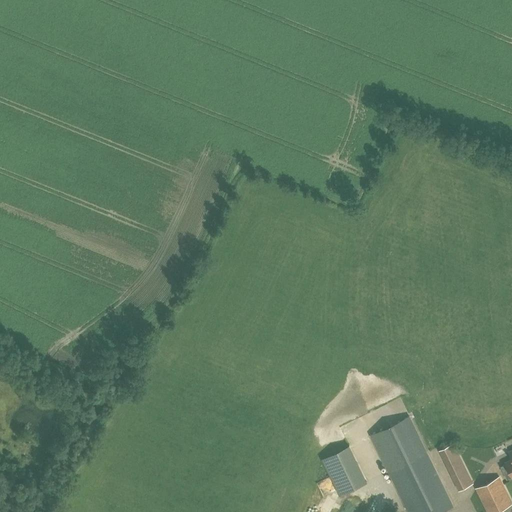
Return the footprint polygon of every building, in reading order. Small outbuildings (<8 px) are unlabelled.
[(453,505),(426,451),(409,416),(371,435),(388,470),(408,511),(444,511),(443,510),(453,505)] [(460,487),(477,480),(458,439),(441,446),(460,487)] [(326,454),(341,491),(369,480),(354,442),(326,454)] [(501,466),(505,474),(507,479),(511,478),(511,477),(511,450),(509,451),(511,457),(511,459),(506,462),(506,463),(501,466)] [(488,511),(495,511),(511,504),(511,503),(499,477),(476,488),(488,511)]
